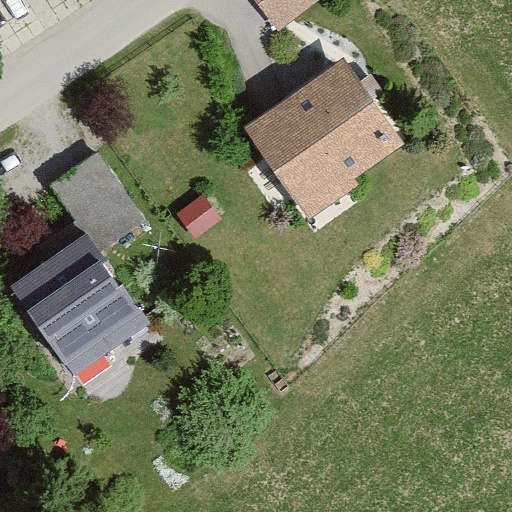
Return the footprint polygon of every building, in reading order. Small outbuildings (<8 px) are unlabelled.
[(0,0),(0,14),(22,0),(0,0)] [(262,0),(279,22),(308,0),(262,0)] [(355,52),(255,125),(317,209),(417,137),(355,52)] [(99,164),(59,194),(107,257),(146,228),(99,164)] [(76,226),(1,279),(81,390),(155,337),(76,226)]
